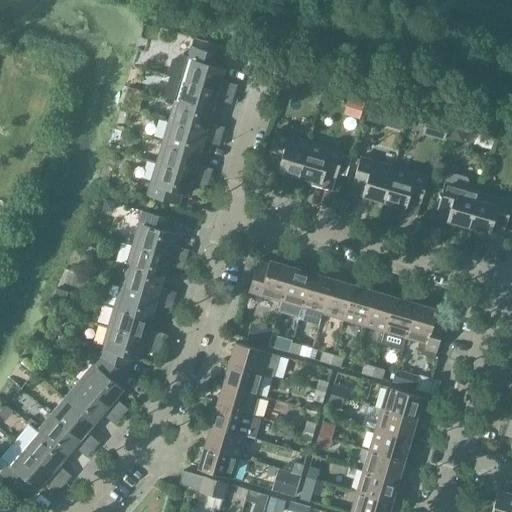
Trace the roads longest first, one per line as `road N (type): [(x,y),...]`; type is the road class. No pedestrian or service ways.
road 1 (residential): [(440,511),(507,289),(228,200)]
road 2 (residential): [(78,511),(159,420),(178,380),(228,200)]
road 3 (residential): [(228,200),(264,64)]
